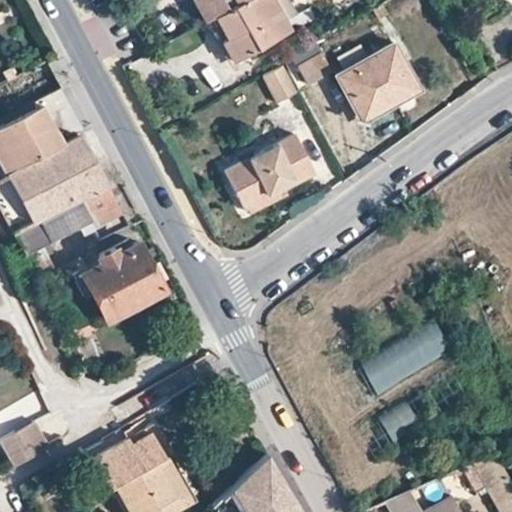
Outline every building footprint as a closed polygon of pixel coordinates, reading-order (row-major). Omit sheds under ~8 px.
[(192,0),(203,18),(214,12),(236,0),(192,0)] [(220,38),(231,59),(287,28),(271,0),(236,0),(214,12),(227,34),(220,38)] [(370,7),(376,17),(385,12),(380,1),(370,7)] [(333,72),(345,95),(350,92),(360,112),(398,91),(401,95),(415,87),(391,41),(364,55),(358,45),(337,57),(342,67),(333,72)] [(318,50),(296,63),(307,82),(329,70),(318,50)] [(263,74),(276,99),(292,90),(279,65),(263,74)] [(0,121),(0,143),(12,167),(58,143),(37,102),(0,121)] [(0,172),(0,207),(90,160),(75,134),(58,143),(12,167),(3,171),(0,172)] [(221,169),(241,206),(262,195),(281,186),(311,170),(292,135),(221,169)] [(0,165),(3,171),(12,167),(0,143),(0,165)] [(0,207),(0,210),(21,251),(86,217),(113,203),(90,160),(0,207)] [(262,195),(245,204),(248,210),(284,191),(281,186),(262,195)] [(86,217),(91,226),(117,212),(113,203),(86,217)] [(79,269),(102,313),(155,285),(153,279),(159,275),(151,259),(144,262),(132,241),(124,245),(121,239),(91,256),(94,261),(79,269)] [(356,355),(371,389),(449,356),(434,321),(356,355)] [(389,441),(421,426),(407,397),(375,413),(389,441)] [(123,435),(127,441),(146,432),(159,454),(150,459),(169,492),(151,502),(156,511),(190,494),(148,420),(123,435)] [(45,445),(32,422),(0,440),(0,446),(11,465),(45,445)] [(85,456),(102,486),(111,481),(128,511),(156,511),(151,502),(169,492),(150,459),(159,454),(146,432),(127,441),(123,435),(85,456)] [(250,460),(224,487),(239,511),(298,511),(262,451),(250,460)] [(471,461),(500,511),(511,511),(511,485),(493,451),(471,461)] [(407,489),(382,500),(388,511),(459,511),(450,494),(419,511),(407,489)]
